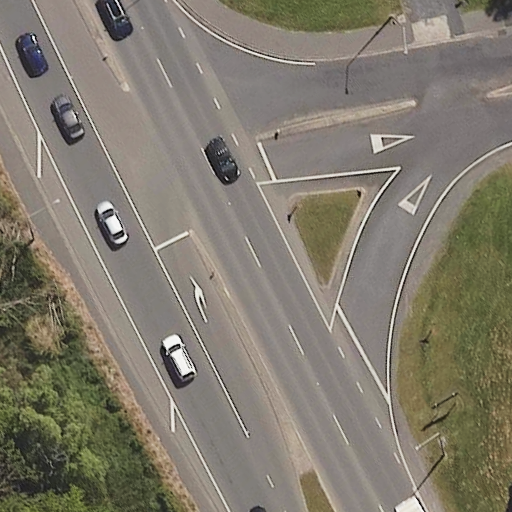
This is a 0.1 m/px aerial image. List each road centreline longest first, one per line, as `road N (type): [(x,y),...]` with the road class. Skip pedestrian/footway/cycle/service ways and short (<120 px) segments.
road 1 (primary): [(487,122),(445,156),(379,252),(336,455)]
road 2 (residential): [(174,109),(511,53)]
road 3 (primary): [(268,511),(135,207)]
road 4 (primary): [(208,178),(336,455)]
road 5 (residential): [(487,122),(269,159),(208,178)]
road 6 (primary): [(100,137),(32,0)]
road 7 (primary): [(120,0),(174,109)]
